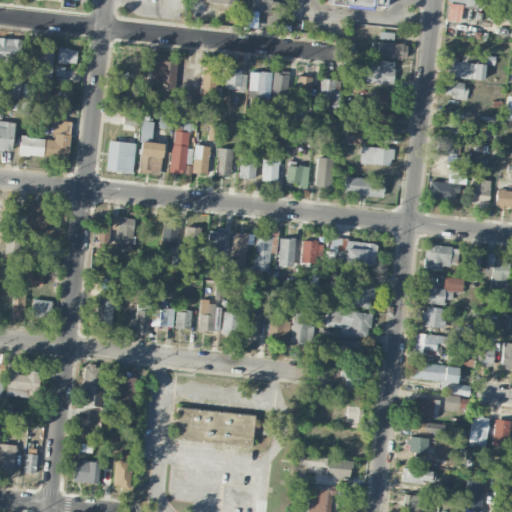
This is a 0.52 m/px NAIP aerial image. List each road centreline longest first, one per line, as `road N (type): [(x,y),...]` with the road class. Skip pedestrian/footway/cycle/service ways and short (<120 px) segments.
road 1 (residential): [(107,0),(50,511)]
road 2 (residential): [(435,0),(378,511)]
road 3 (residential): [(511,233),(0,178)]
road 4 (residential): [(333,53),(0,14)]
road 5 (residential): [(311,371),(0,337)]
road 6 (residential): [(128,511),(0,498)]
